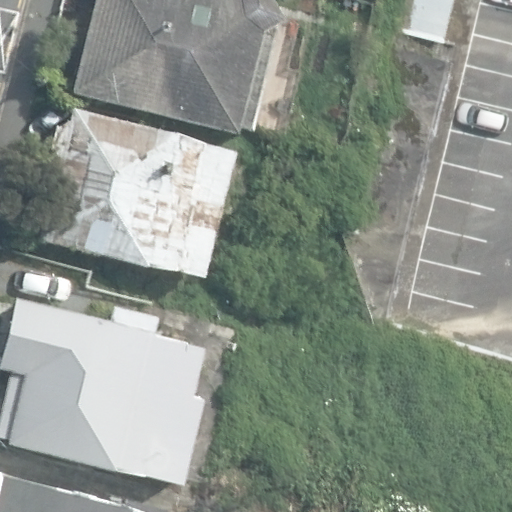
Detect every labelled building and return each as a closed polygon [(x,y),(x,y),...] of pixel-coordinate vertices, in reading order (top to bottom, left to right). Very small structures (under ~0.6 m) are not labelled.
[(91,0),(71,93),(236,133),(261,23),(279,13),(270,0),(91,0)] [(447,0),(381,0),(375,26),(436,49),(447,0)] [(224,142),(67,103),(34,238),(191,276),(224,142)] [(198,343),(12,298),(0,348),(0,369),(24,375),(10,436),(166,474),(198,343)] [(152,511),(0,473),(0,511),(152,511)]
